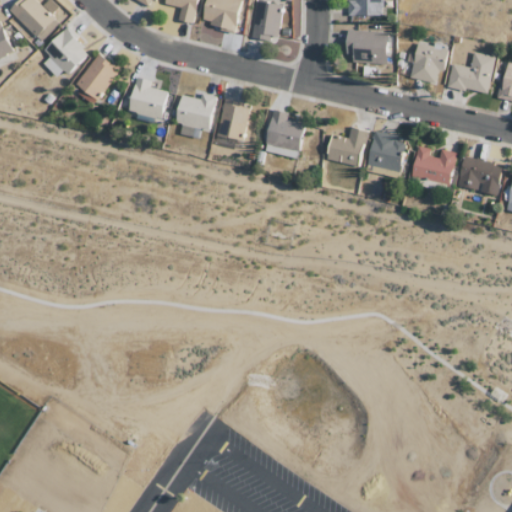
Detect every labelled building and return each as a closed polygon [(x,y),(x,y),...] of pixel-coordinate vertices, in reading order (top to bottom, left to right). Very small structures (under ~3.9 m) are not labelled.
[(40,42),(58,23),(34,0),(18,0),(8,11),(40,42)] [(163,0),(163,4),(179,7),(177,21),(192,23),(196,0),(163,0)] [(205,0),(200,22),(234,30),(240,0),(205,0)] [(345,0),(346,16),(383,15),(382,0),(345,0)] [(276,40),(282,5),(257,1),(250,36),(276,40)] [(41,64),(55,77),(61,70),(67,75),(88,51),(62,28),(42,50),(48,56),(41,64)] [(345,53),(352,53),(351,63),(385,63),(386,31),(345,30),(345,53)] [(408,78),(438,84),(445,49),(416,43),(408,78)] [(446,86),(486,95),(494,57),(472,52),(469,68),(451,64),(446,86)] [(74,84),(95,100),(118,70),(97,54),(74,84)] [(511,62),(505,62),(498,98),(511,100),(511,62)] [(160,119),(166,91),(148,87),(150,80),(134,77),(126,112),(160,119)] [(208,130),(214,95),(194,92),(193,97),(178,95),(174,123),(180,124),(178,135),(197,138),(199,129),(208,130)] [(243,140),(248,104),(222,100),(217,137),(243,140)] [(295,159),(303,124),(292,121),(293,115),(272,110),(262,151),(295,159)] [(365,131),(349,128),(347,139),(329,135),(324,160),(357,167),(365,131)] [(397,177),(404,137),(372,132),(365,172),(397,177)] [(439,150),(438,158),(428,157),(430,148),(415,146),(411,178),(450,183),(454,152),(439,150)] [(457,189),(497,193),(500,163),(461,159),(457,189)]
